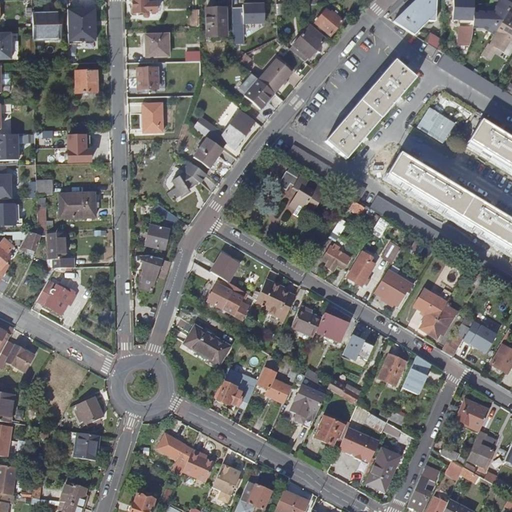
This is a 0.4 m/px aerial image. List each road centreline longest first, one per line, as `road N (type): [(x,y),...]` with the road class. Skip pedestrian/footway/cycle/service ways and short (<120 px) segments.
road 1 (residential): [(115,0),(128,363)]
road 2 (residential): [(457,371),(206,219)]
road 3 (residential): [(364,511),(164,396)]
road 4 (residential): [(353,174),(511,270)]
road 5 (residential): [(395,511),(457,371)]
road 6 (residential): [(149,360),(206,219)]
road 7 (residential): [(511,205),(389,130)]
road 8 (residential): [(274,126),(368,18)]
road 9 (residential): [(119,372),(0,307)]
